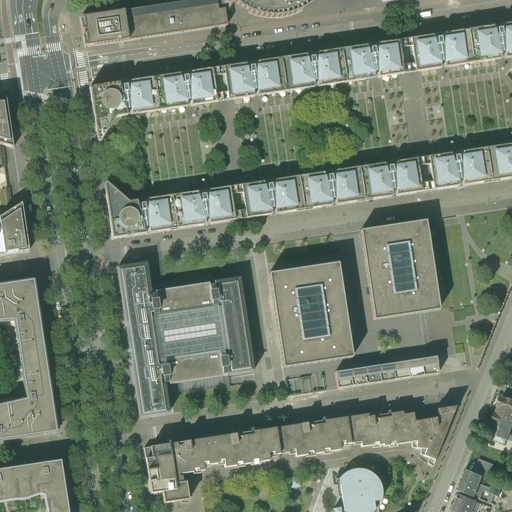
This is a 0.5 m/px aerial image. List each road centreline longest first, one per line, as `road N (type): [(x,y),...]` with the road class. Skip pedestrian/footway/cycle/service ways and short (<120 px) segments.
road 1 (residential): [(250,234),(511,193)]
road 2 (residential): [(117,63),(372,25)]
road 3 (residential): [(278,414),(483,389)]
road 4 (tertiary): [(84,260),(57,73)]
road 5 (tertiary): [(32,77),(61,263)]
road 6 (residential): [(278,414),(250,234)]
road 7 (tertiary): [(112,438),(84,260)]
road 8 (tertiary): [(61,263),(87,440)]
road 9 (residential): [(84,260),(250,234)]
road 10 (residential): [(112,438),(278,414)]
road 11 (residential): [(372,25),(511,3)]
road 12 (residential): [(434,511),(483,389)]
